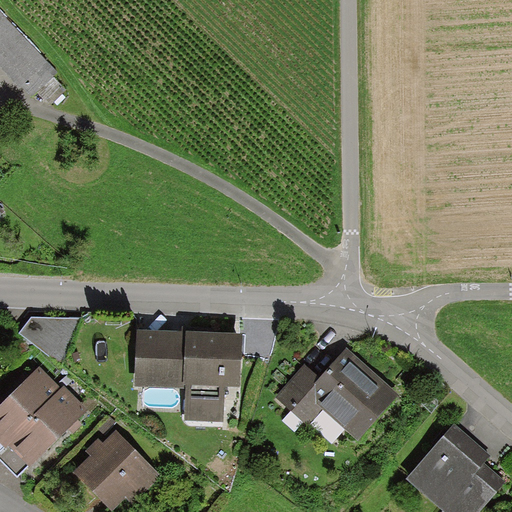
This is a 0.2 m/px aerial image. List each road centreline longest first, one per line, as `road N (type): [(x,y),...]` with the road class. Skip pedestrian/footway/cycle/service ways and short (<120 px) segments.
road 1 (residential): [(352,300),(0,291)]
road 2 (residential): [(350,0),(352,300)]
road 3 (unclassified): [(352,300),(511,291)]
road 4 (residential): [(454,369),(352,300)]
